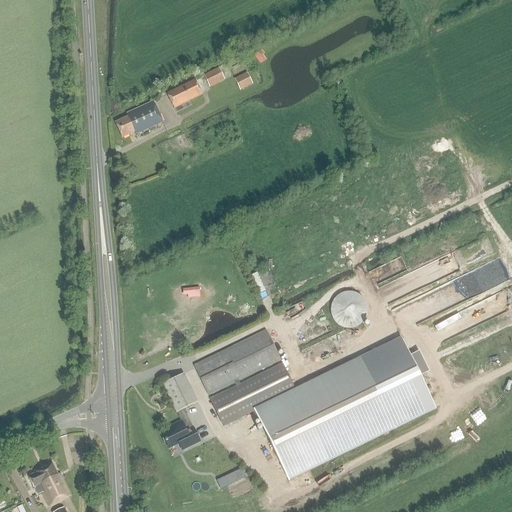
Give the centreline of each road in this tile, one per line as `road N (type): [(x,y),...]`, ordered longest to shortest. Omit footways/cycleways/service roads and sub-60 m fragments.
road 1 (primary): [(97,165),(108,415)]
road 2 (primary): [(120,414),(97,165)]
